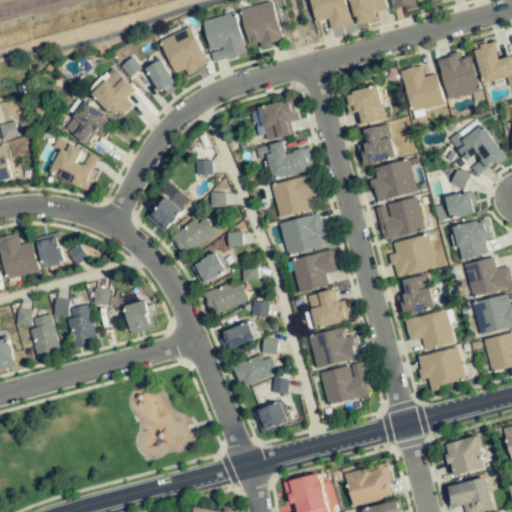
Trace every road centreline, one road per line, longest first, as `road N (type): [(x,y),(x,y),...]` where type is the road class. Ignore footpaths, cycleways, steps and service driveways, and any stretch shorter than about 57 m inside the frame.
road 1 (residential): [(106,226),(159,137),(198,102),(511,6)]
road 2 (residential): [(427,511),(309,63)]
road 3 (residential): [(245,466),(188,321),(152,258),(76,212),(0,209)]
road 4 (residential): [(511,397),(245,466)]
road 5 (residential): [(0,391),(195,338)]
road 6 (residential): [(245,466),(62,511)]
